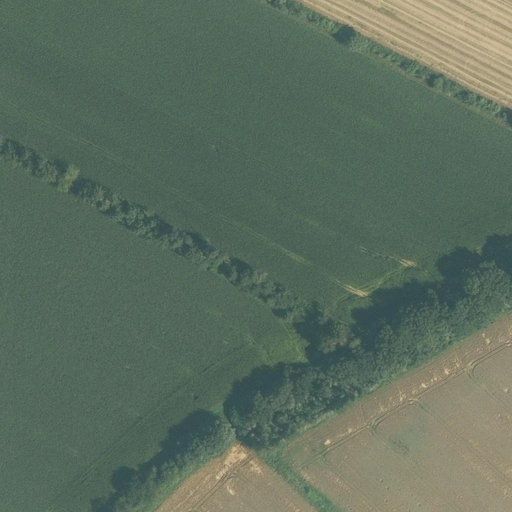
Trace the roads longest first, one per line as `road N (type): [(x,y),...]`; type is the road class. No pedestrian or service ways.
road 1 (track): [(155,511),(239,433),(223,411),(511,258)]
road 2 (track): [(223,411),(109,511)]
